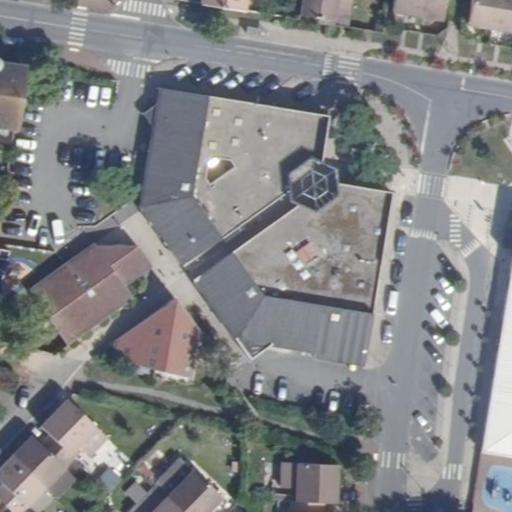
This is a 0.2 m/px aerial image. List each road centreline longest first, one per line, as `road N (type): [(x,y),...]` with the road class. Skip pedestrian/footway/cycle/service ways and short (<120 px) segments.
road 1 (residential): [(391,511),(444,89)]
road 2 (tertiary): [(140,41),(444,89)]
road 3 (tertiary): [(0,18),(140,41)]
